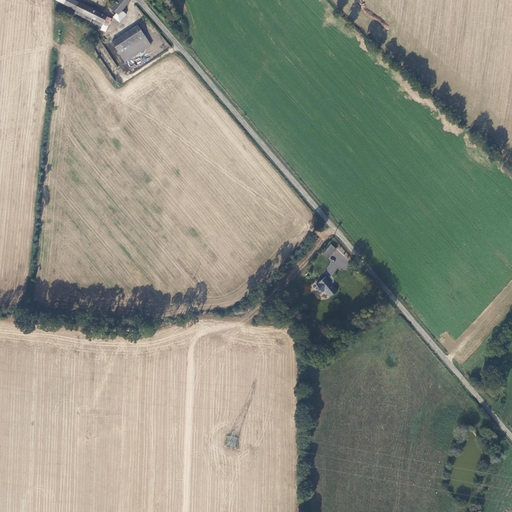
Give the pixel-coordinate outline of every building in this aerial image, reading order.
[(79,2),(74,0),(56,0),(64,4),(75,10),(79,2)] [(117,0),(111,7),(117,13),(118,14),(122,10),(130,1),(128,0),(117,0)] [(75,10),(74,13),(91,21),(93,18),(94,19),(93,22),(102,27),(104,23),(108,25),(112,18),(94,9),(93,10),(86,6),(79,2),(75,10)] [(118,14),(117,13),(114,16),(120,22),(126,14),(122,10),(118,14)] [(138,24),(132,28),(138,38),(144,34),(138,24)] [(138,38),(132,28),(112,42),(125,62),(151,45),(144,34),(138,38)] [(331,244),(322,254),(328,259),(336,249),(331,244)] [(326,277),(316,285),(323,292),(324,291),(330,297),(338,290),(326,277)]
